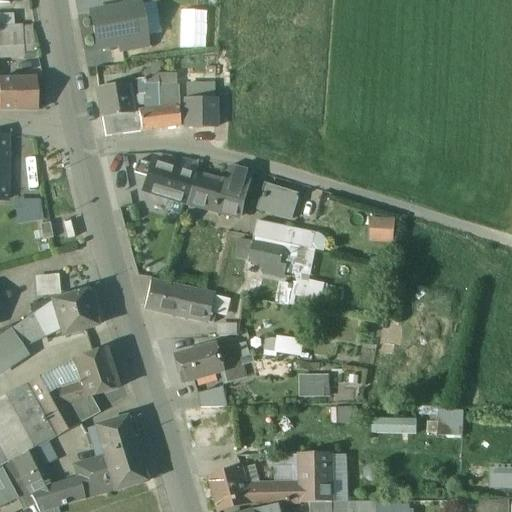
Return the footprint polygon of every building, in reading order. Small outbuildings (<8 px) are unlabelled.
[(159,3),(158,0),(122,0),(123,8),(139,6),(159,3)] [(146,48),(139,6),(123,8),(91,14),(98,56),(146,48)] [(0,28),(12,28),(12,16),(0,16),(0,28)] [(12,28),(0,28),(0,53),(22,53),(21,27),(12,28)] [(145,113),(158,111),(158,68),(144,68),(145,113)] [(35,78),(0,79),(0,110),(37,112),(35,78)] [(216,82),(189,83),(189,102),(214,101),(217,101),(216,82)] [(128,86),(96,90),(101,121),(133,115),(128,86)] [(177,89),(158,90),(158,111),(177,109),(177,89)] [(214,129),(214,101),(189,102),(185,102),(185,130),(214,129)] [(145,113),(138,115),(141,133),(179,128),(177,109),(158,111),(145,113)] [(133,115),(101,121),(105,138),(141,133),(138,115),(133,115)] [(143,194),(186,206),(194,177),(152,164),(151,167),(137,163),(134,174),(148,178),(143,194)] [(227,185),(194,177),(186,206),(237,220),(250,172),(231,167),(227,185)] [(299,197),(266,187),(259,212),(292,222),(299,197)] [(12,199),(16,226),(42,222),(39,200),(12,199)] [(394,245),(396,221),(371,219),(369,244),(394,245)] [(314,235),(258,222),(254,238),(311,251),(314,235)] [(49,225),(39,227),(41,242),(52,240),(49,225)] [(283,251),(239,242),(235,261),(263,267),(261,275),(284,279),(286,267),(280,266),(283,251)] [(36,298),(60,296),(58,275),(34,278),(36,298)] [(202,295),(149,283),(143,310),(196,319),(202,295)] [(66,298),(51,303),(60,332),(61,337),(96,327),(90,308),(94,307),(90,296),(87,297),(86,292),(66,298)] [(233,301),(202,295),(196,319),(209,321),(210,314),(231,318),(233,301)] [(51,303),(33,314),(45,339),(60,332),(51,303)] [(33,314),(10,330),(23,349),(45,339),(33,314)] [(237,326),(215,325),(215,335),(237,336),(237,326)] [(23,349),(10,330),(0,337),(0,374),(28,356),(23,349)] [(304,342),(266,337),(263,357),(287,360),(287,355),(302,357),(304,342)] [(240,362),(250,359),(246,346),(218,353),(224,375),(223,375),(226,386),(245,381),(240,362)] [(216,347),(176,358),(183,386),(223,375),(224,375),(218,353),(216,347)] [(103,351),(72,361),(79,381),(85,400),(90,398),(116,390),(103,351)] [(47,375),(0,400),(0,445),(10,463),(12,462),(33,451),(78,426),(67,406),(55,389),(47,375)] [(329,376),(298,377),(299,399),(329,399),(329,376)] [(79,381),(55,389),(67,406),(85,400),(79,381)] [(223,389),(198,395),(201,410),(228,409),(223,389)] [(85,400),(67,406),(78,426),(80,425),(80,424),(99,414),(90,398),(85,400)] [(332,411),(333,425),(357,424),(356,410),(332,411)] [(463,413),(440,412),(438,437),(462,438),(463,413)] [(125,419),(95,428),(96,433),(85,437),(88,447),(93,446),(97,460),(104,459),(114,492),(144,483),(125,419)] [(415,422),(373,421),(373,435),(415,436),(415,422)] [(10,463),(0,445),(0,468),(0,469),(10,463)] [(33,451),(12,462),(21,480),(42,469),(33,451)] [(331,456),(300,456),(300,486),(301,505),(310,505),(332,505),(331,456)] [(97,460),(73,467),(77,479),(78,479),(84,500),(114,492),(104,459),(97,460)] [(21,480),(12,462),(10,463),(0,469),(16,498),(28,493),(21,480)] [(490,487),(511,487),(511,466),(490,466),(490,487)] [(0,468),(0,505),(16,498),(0,469),(0,468)] [(42,469),(21,480),(28,493),(30,498),(53,489),(42,469)] [(240,469),(209,478),(218,511),(228,511),(251,506),(246,488),(240,469)] [(53,489),(30,498),(37,511),(44,511),(84,500),(78,479),(77,479),(53,489)] [(300,486),(246,488),(251,506),(301,505),(300,486)]
